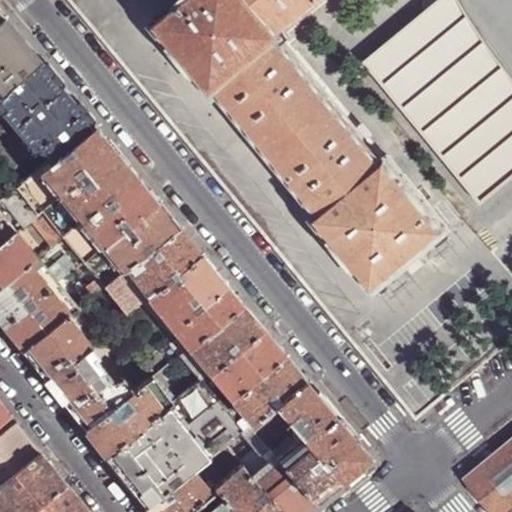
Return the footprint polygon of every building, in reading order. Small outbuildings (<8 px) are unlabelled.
[(184,0),(154,25),(217,100),(223,96),(320,214),(315,219),(377,294),(405,271),(452,232),(389,157),(384,161),(285,42),(291,38),(289,35),(288,33),(286,32),(325,0),(184,0)] [(460,0),(441,0),(363,62),(481,200),(511,175),(511,76),(503,67),(460,0)] [(21,36),(4,16),(0,18),(0,95),(41,60),(21,36)] [(69,93),(41,60),(0,95),(0,119),(5,115),(30,146),(33,144),(49,163),(96,127),(69,93)] [(103,135),(96,127),(49,163),(41,170),(62,195),(117,152),(103,135)] [(130,168),(117,152),(62,195),(83,220),(137,176),(130,168)] [(148,189),(137,176),(83,220),(104,245),(159,202),(148,189)] [(24,200),(15,190),(3,199),(11,210),(24,200)] [(168,213),(159,202),(104,245),(124,270),(126,269),(179,227),(168,213)] [(0,244),(15,232),(0,212),(0,244)] [(51,245),(61,236),(41,212),(30,220),(51,245)] [(189,238),(179,227),(126,269),(148,296),(202,254),(189,238)] [(0,285),(36,257),(15,232),(0,244),(0,285)] [(222,279),(202,254),(148,296),(146,297),(188,347),(242,303),(222,279)] [(56,283),(36,257),(0,285),(0,324),(1,326),(56,283)] [(89,271),(82,262),(73,270),(79,278),(89,271)] [(148,296),(126,269),(124,270),(117,275),(139,302),(146,297),(148,296)] [(117,275),(102,287),(124,314),(139,302),(117,275)] [(70,312),(76,307),(56,283),(1,326),(21,350),(65,316),(70,312)] [(251,314),(242,303),(188,347),(209,373),(263,329),(251,314)] [(79,333),(65,316),(21,350),(56,394),(84,429),(131,392),(121,378),(112,382),(110,380),(93,358),(97,355),(79,333)] [(90,324),(79,333),(97,355),(111,345),(101,332),(98,334),(90,324)] [(104,328),(105,329),(101,332),(111,345),(122,357),(128,352),(107,326),(104,328)] [(272,340),(263,329),(209,373),(230,399),(285,355),(272,340)] [(170,347),(141,369),(148,378),(177,356),(170,347)] [(294,367),(285,355),(230,399),(251,424),(277,404),(306,381),(294,367)] [(141,369),(134,361),(117,374),(121,378),(131,392),(148,378),(141,369)] [(169,404),(148,378),(131,392),(84,429),(93,441),(104,455),(169,404)] [(243,431),(201,379),(200,380),(169,404),(104,455),(112,465),(134,493),(145,507),(192,470),(208,458),(243,431)] [(327,406),(306,381),(277,404),(340,482),(350,474),(370,457),(327,406)] [(0,402),(0,435),(16,422),(3,406),(0,402)] [(340,482),(277,404),(251,424),(277,454),(315,501),(331,489),(340,482)] [(0,435),(0,486),(41,454),(30,440),(16,422),(0,435)] [(511,511),(511,438),(465,477),(493,511),(511,511)] [(0,511),(31,511),(65,485),(48,463),(41,454),(0,486),(0,511)] [(301,511),(304,510),(315,501),(277,454),(251,475),(280,511),(301,511)] [(225,478),(208,458),(192,470),(211,494),(218,489),(216,487),(225,479),(225,478)] [(280,511),(251,475),(241,464),(225,478),(225,479),(216,487),(218,489),(236,511),(280,511)] [(211,494),(192,470),(145,507),(149,511),(194,511),(193,509),(211,494)] [(86,511),(65,485),(31,511),(86,511)] [(236,511),(218,489),(211,494),(193,509),(194,511),(236,511)]
